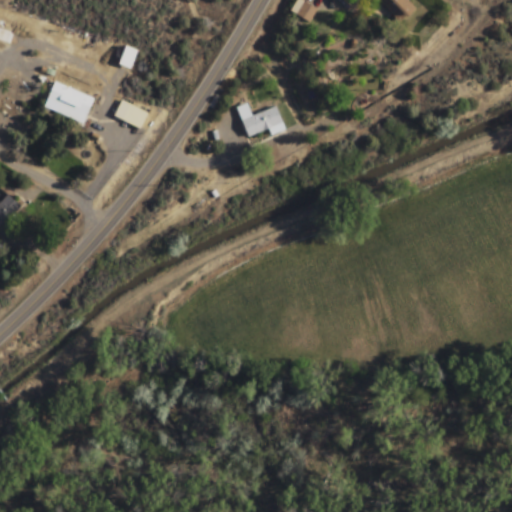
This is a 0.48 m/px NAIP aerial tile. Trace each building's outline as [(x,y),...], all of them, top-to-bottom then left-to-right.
[(374,0),(399,24),(415,7),(408,0),(374,0)] [(292,13),(307,23),(316,12),(300,1),(292,13)] [(129,70),(137,51),(126,46),(118,65),(129,70)] [(76,93),(78,85),(68,81),(66,87),(53,82),(46,101),(58,105),(54,115),(83,126),(93,99),(76,93)] [(113,118),(138,130),(146,114),(121,101),(113,118)] [(235,108),(247,137),(266,129),(269,137),(285,131),(275,105),(251,115),(246,103),(235,108)] [(0,229),(4,232),(22,208),(5,196),(0,201),(0,229)]
